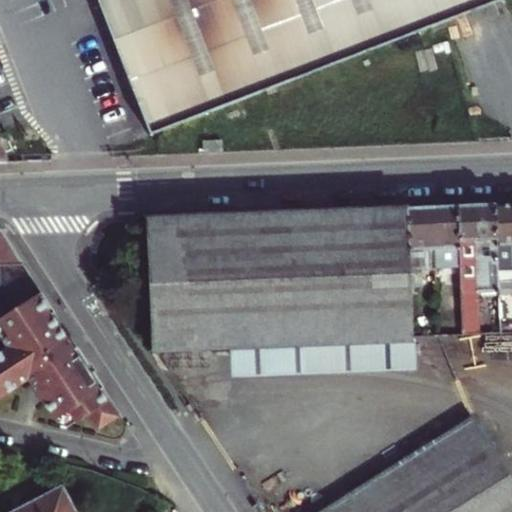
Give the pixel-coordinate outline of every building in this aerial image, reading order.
[(498,0),(102,0),(153,134),(444,21),(498,0)] [(12,145),(5,127),(0,129),(8,147),(12,145)] [(0,156),(11,156),(8,147),(0,129),(0,128),(0,156)] [(496,199),(499,267),(511,266),(511,245),(511,240),(511,198),(507,199),(496,199)] [(458,201),(461,262),(465,330),(482,330),(480,288),(500,287),(499,267),(496,199),(478,200),(458,201)] [(434,202),(436,263),(461,262),(458,201),(446,201),(434,202)] [(408,203),(413,332),(427,332),(425,281),(437,281),(436,263),(434,202),(424,203),(408,203)] [(149,214),(153,342),(230,338),(231,374),(416,368),(413,337),(413,332),(408,203),(149,214)] [(0,277),(4,277),(7,282),(5,283),(19,304),(44,288),(5,227),(0,225),(0,277)] [(57,309),(44,288),(19,304),(0,315),(0,326),(11,343),(4,347),(0,346),(0,393),(31,374),(64,427),(91,410),(100,424),(119,412),(103,387),(106,384),(80,343),(75,346),(64,328),(53,312),(57,309)] [(511,511),(511,480),(469,414),(312,511),(511,511)] [(80,511),(65,484),(12,511),(80,511)]
